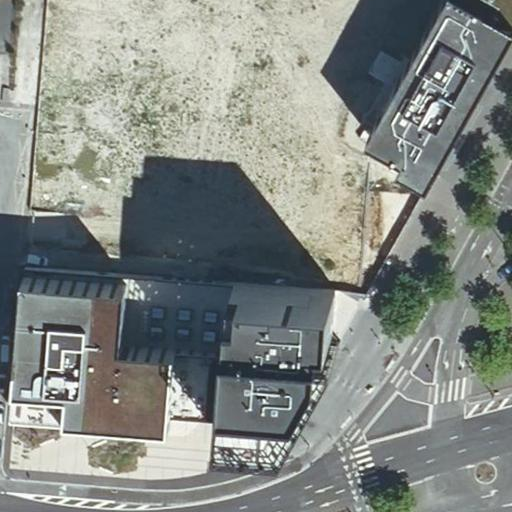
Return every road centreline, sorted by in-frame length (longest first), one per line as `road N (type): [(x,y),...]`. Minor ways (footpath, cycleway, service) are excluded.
road 1 (primary): [(448,323),(397,375),(361,465)]
road 2 (secondary): [(511,188),(448,323)]
road 3 (secondary): [(448,323),(447,445)]
